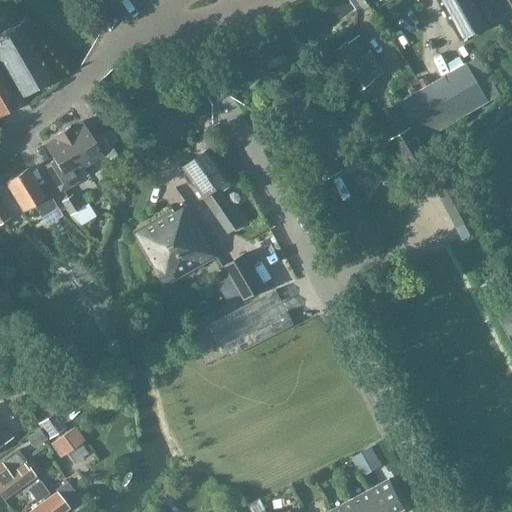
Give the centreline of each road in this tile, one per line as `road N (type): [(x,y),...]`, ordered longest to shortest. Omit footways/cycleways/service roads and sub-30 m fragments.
road 1 (residential): [(440,511),(210,67),(194,19)]
road 2 (unclassified): [(83,83),(128,40),(194,19)]
